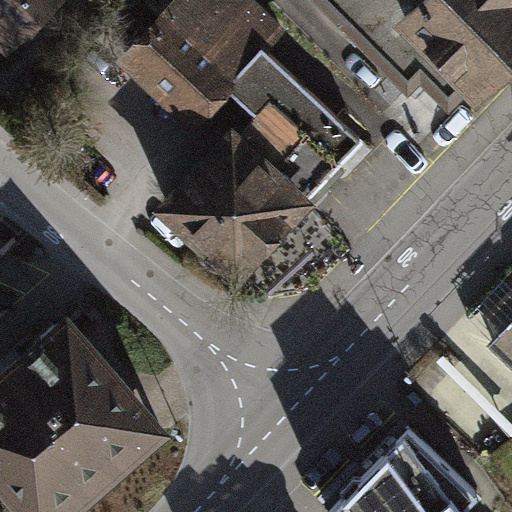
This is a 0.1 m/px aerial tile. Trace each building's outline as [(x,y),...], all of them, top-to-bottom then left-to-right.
[(0,0),(0,32),(33,0),(0,0)] [(232,136),(170,203),(202,233),(197,242),(198,251),(204,260),(212,266),(225,267),(233,262),(239,267),(279,224),(286,230),(342,170),(335,163),(360,136),(263,45),(280,27),(250,0),(180,0),(128,56),(192,115),(224,79),(260,113),(248,126),(265,141),(262,144),(282,162),(272,173),(232,136)] [(371,53),(409,88),(426,72),(449,95),(468,76),(477,85),(511,50),(511,0),(324,0),(371,48),(371,53)] [(146,413),(65,321),(0,377),(0,462),(39,508),(43,511),(54,511),(156,424),(146,413)] [(511,324),(495,342),(511,358),(511,324)] [(408,424),(328,507),(333,511),(476,511),(468,500),(478,491),(408,424)]
